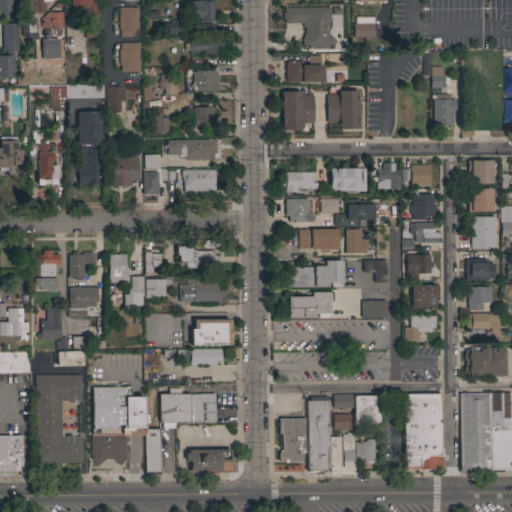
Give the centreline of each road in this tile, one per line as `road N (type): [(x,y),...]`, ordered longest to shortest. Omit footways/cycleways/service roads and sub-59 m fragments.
road 1 (residential): [(258,498),(251,0)]
road 2 (residential): [(450,496),(448,149)]
road 3 (tertiary): [(258,498),(0,500)]
road 4 (residential): [(511,149),(254,152)]
road 5 (residential): [(256,390),(511,387)]
road 6 (residential): [(254,222),(0,224)]
road 7 (tertiary): [(450,496),(258,498)]
